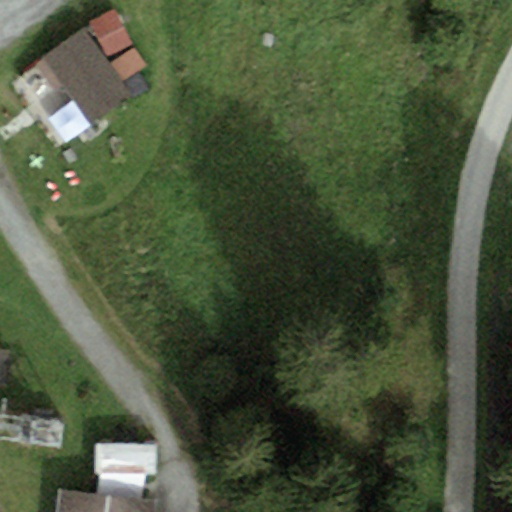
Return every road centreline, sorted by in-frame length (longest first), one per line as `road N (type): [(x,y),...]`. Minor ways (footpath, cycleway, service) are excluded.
road 1 (track): [(511,88),(495,121),(462,259),(465,464),(458,511)]
road 2 (track): [(0,203),(33,267),(142,412),(180,511)]
